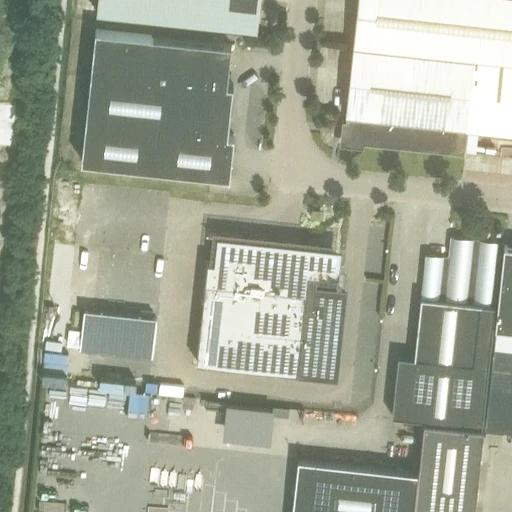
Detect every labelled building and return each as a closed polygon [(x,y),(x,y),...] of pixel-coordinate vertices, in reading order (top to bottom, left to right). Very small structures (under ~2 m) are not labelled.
[(100,0),(99,11),(258,27),(260,0),(100,0)] [(350,114),(347,142),(466,154),(476,58),(436,54),(441,0),(359,0),(355,45),(348,114),(350,114)] [(511,0),(441,0),(436,54),(476,58),(511,61),(511,0)] [(228,176),(229,176),(234,133),(232,133),(228,133),(233,83),(227,82),(232,42),(96,28),(82,159),(228,175),(228,176)] [(494,142),(511,144),(511,128),(496,126),(494,142)] [(199,362),(299,373),(299,374),(329,377),(339,285),(336,285),(337,276),(337,275),(333,275),(334,266),(329,266),(331,247),(321,246),(211,234),(211,235),(219,236),(216,262),(208,261),(208,263),(209,263),(199,362)] [(399,355),(392,414),(481,424),(494,306),(486,305),(493,242),(453,238),(451,259),(432,257),(431,268),(428,268),(427,277),(430,277),(429,286),(426,285),(425,297),(421,296),(414,357),(399,355)] [(495,327),(511,328),(511,245),(504,245),(495,327)] [(80,351),(152,358),(157,316),(84,309),(80,351)] [(492,365),(485,425),(511,427),(511,329),(496,328),(492,365)] [(417,471),(413,511),(475,511),(484,428),(422,421),(417,471)] [(413,511),(417,471),(297,459),(291,511),(413,511)]
